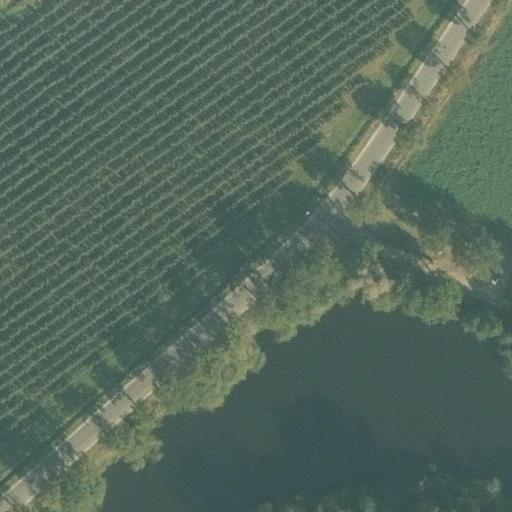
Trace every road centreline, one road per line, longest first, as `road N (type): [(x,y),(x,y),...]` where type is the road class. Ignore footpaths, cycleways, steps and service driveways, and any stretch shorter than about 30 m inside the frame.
road 1 (unclassified): [(1,511),(326,217)]
road 2 (unclassified): [(326,217),(473,0)]
road 3 (unclassified): [(511,308),(326,217)]
